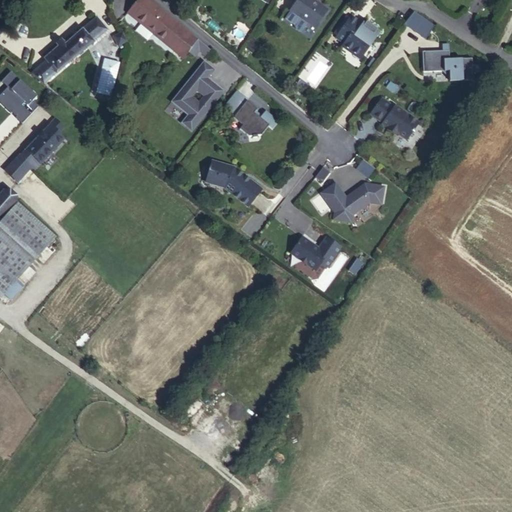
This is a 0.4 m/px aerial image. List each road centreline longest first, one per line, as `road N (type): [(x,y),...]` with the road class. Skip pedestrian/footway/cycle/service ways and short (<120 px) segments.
road 1 (residential): [(160,0),(326,141),(280,204)]
road 2 (residential): [(389,0),(400,7),(423,3),(511,60)]
